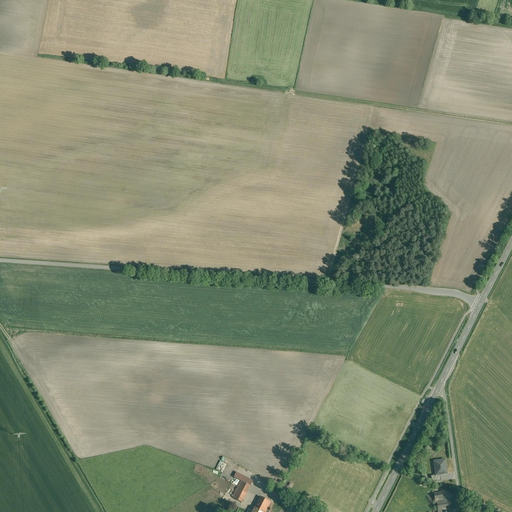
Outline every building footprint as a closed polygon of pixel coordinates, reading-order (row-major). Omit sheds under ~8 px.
[(222,472),(226,463),(221,460),(216,469),(222,472)] [(446,464),(438,465),(439,472),(436,472),(436,476),(439,475),(440,476),(448,475),(446,464)] [(240,481),(233,497),(244,503),(252,487),(240,481)] [(447,511),(448,511),(449,511),(449,508),(452,508),(451,499),(442,500),(441,492),(433,493),(434,502),(437,501),(438,511),(447,511)] [(266,511),(272,502),(260,496),(252,511),(266,511)] [(226,509),(229,503),(222,501),(220,506),(226,509)]
